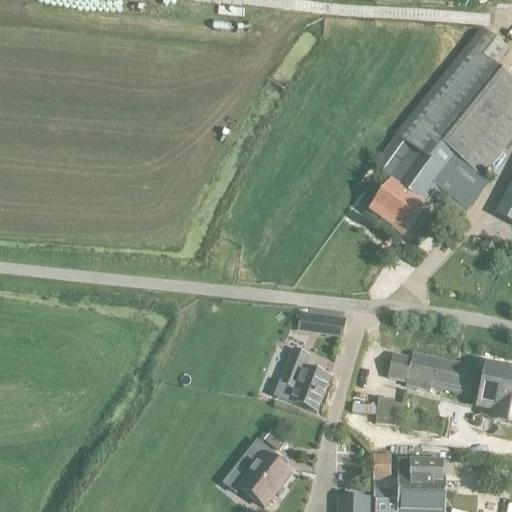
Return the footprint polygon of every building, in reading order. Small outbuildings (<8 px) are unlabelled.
[(413,150),(393,177),(392,180),(393,181),(369,215),(403,241),(426,211),(427,211),(440,194),(470,213),(489,185),(482,180),(511,143),(511,84),(495,71),(510,53),(484,33),(399,138),(413,150)] [(409,150),(395,140),(375,169),(389,179),(409,150)] [(511,226),(511,198),(508,196),(496,219),(511,226)] [(495,247),(486,243),(482,252),(491,255),(495,247)] [(302,316),(301,318),(299,332),(343,339),(345,323),(324,320),(302,316)] [(317,416),(330,383),(304,372),(309,360),(294,354),(275,399),(317,416)] [(428,360),(422,363),(406,360),(398,395),(445,405),(454,366),(428,360)] [(511,419),(511,379),(485,373),(477,412),(511,419)] [(378,400),(375,427),(402,430),(404,407),(394,406),(394,402),(378,400)] [(273,432),(271,435),(265,442),(280,454),(288,444),(273,432)] [(374,458),(373,484),(390,484),(391,459),(374,458)] [(240,491),(265,511),(290,479),(265,459),(240,491)] [(422,464),(399,463),(397,499),(431,500),(431,499),(446,500),(446,482),(441,482),(441,464),(422,464)] [(484,464),(483,484),(495,485),(496,465),(484,464)] [(374,493),(374,504),(384,504),(384,494),(374,493)] [(384,504),(374,504),(373,511),(445,511),(446,500),(431,499),(431,500),(397,499),(397,504),(384,504)] [(339,502),(338,511),(366,511),(367,502),(339,502)]
